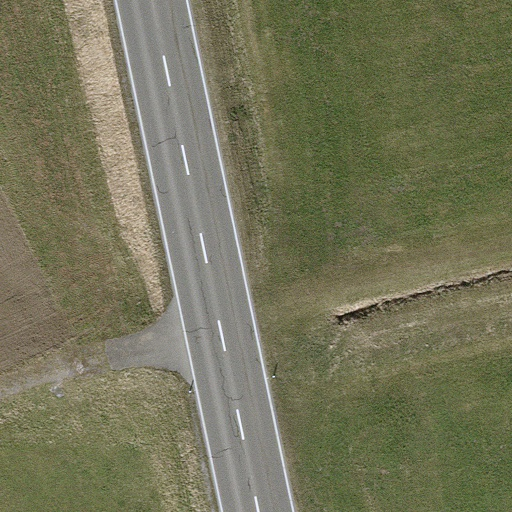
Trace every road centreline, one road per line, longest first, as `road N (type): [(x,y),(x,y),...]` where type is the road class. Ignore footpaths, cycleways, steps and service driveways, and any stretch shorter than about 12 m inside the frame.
road 1 (secondary): [(262,511),(150,0)]
road 2 (track): [(0,396),(79,369),(230,354)]
